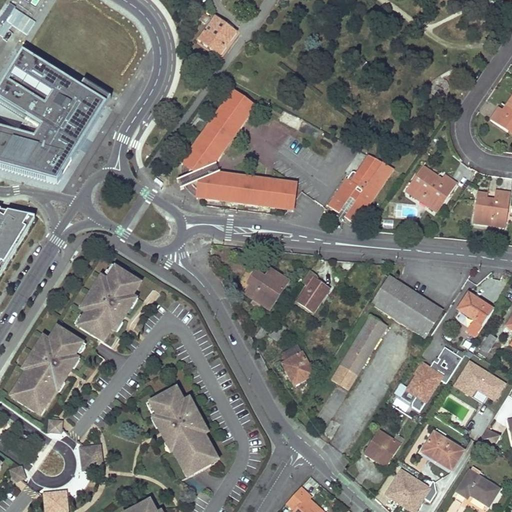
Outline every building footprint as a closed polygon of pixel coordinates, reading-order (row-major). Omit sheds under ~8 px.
[(215,18),(198,41),(219,58),(237,33),(215,18)] [(111,99),(74,77),(70,84),(23,54),(0,90),(0,103),(26,120),(17,135),(5,154),(5,159),(6,160),(6,162),(8,164),(10,166),(13,167),(61,181),(111,99)] [(251,106),(231,93),(223,104),(227,107),(220,116),(217,114),(201,137),(204,139),(197,150),(194,148),(186,159),(192,162),(186,170),(186,173),(186,175),(187,179),(204,171),(206,172),(251,106)] [(511,104),(511,96),(503,111),(508,114),(510,111),(509,109),(511,104)] [(223,104),(217,114),(220,116),(227,107),(223,104)] [(503,111),(499,108),(490,121),(507,132),(510,127),(511,128),(511,104),(509,109),(510,111),(508,114),(503,111)] [(251,106),(206,172),(208,174),(217,162),(216,161),(222,152),(224,153),(240,129),(238,129),(244,119),(246,120),(254,108),(251,106)] [(284,110),(279,119),(296,129),(301,120),(284,110)] [(5,154),(17,135),(0,130),(0,169),(57,186),(61,181),(13,167),(10,166),(8,164),(6,162),(6,160),(5,159),(5,154)] [(204,139),(201,137),(194,148),(197,150),(204,139)] [(336,196),(329,207),(339,214),(342,211),(347,215),(345,218),(356,226),(364,214),(362,213),(366,208),(367,209),(394,169),(372,154),(359,172),(356,170),(353,171),(340,191),(341,192),(338,197),(336,196)] [(192,162),(186,159),(185,162),(181,167),(186,170),(192,162)] [(442,179),(423,167),(420,171),(435,181),(434,183),(438,185),(442,179)] [(181,182),(177,184),(181,192),(185,189),(191,187),(207,180),(208,178),(208,174),(206,172),(204,171),(187,179),(181,182)] [(435,181),(420,171),(406,192),(433,210),(441,198),(446,202),(457,184),(444,176),(442,179),(438,185),(434,183),(435,181)] [(287,190),(296,191),(297,185),(274,182),(273,184),(262,182),(263,181),(234,177),(233,179),(222,177),(223,176),(208,174),(208,178),(287,188),(287,190)] [(286,204),(294,206),(296,191),(287,190),(287,188),(208,178),(207,180),(191,187),(192,189),(195,191),(198,193),(206,195),(205,201),(219,203),(220,199),(231,200),(230,204),(259,208),(259,204),(270,205),(269,210),(284,211),(286,204)] [(476,198),(472,224),(505,229),(507,213),(505,213),(505,207),(508,207),(510,194),(495,192),(494,197),(493,204),(486,203),(487,200),(476,198)] [(494,197),(477,194),(476,198),(487,200),(486,203),(493,204),(494,197)] [(441,198),(433,210),(437,213),(446,202),(441,198)] [(339,214),(336,219),(341,223),(345,218),(347,215),(342,211),(339,214)] [(0,276),(28,232),(25,231),(32,221),(0,213),(0,276)] [(32,221),(25,231),(28,232),(29,233),(37,222),(32,221)] [(112,283),(109,281),(105,287),(103,285),(99,292),(97,291),(88,306),(91,308),(88,314),(80,327),(107,343),(114,330),(118,324),(122,327),(127,320),(126,320),(131,311),(132,312),(136,305),(133,303),(136,298),(144,285),(120,270),(112,283)] [(270,311),(289,283),(270,271),(265,278),(256,272),(248,286),(251,288),(246,296),(253,302),(252,304),(261,309),(263,307),(270,311)] [(317,278),(310,273),(302,284),(308,287),(297,302),(313,313),(329,290),(317,281),(317,278)] [(441,311),(389,279),(373,305),(424,338),(441,311)] [(475,340),(493,311),(468,295),(458,311),(473,320),(465,333),(475,340)] [(349,388),(386,327),(370,318),(335,379),(349,388)] [(447,327),(440,322),(428,340),(434,344),(440,334),(442,336),(447,327)] [(276,342),(286,328),(278,323),(268,337),(276,342)] [(114,330),(119,332),(122,327),(118,324),(114,330)] [(262,341),(268,331),(262,327),(255,337),(262,341)] [(85,343),(60,329),(53,342),(49,340),(46,345),(42,343),(38,350),(39,351),(35,359),(33,358),(29,366),(32,368),(29,373),(23,384),(21,383),(17,391),(24,395),(19,403),(37,413),(42,405),(48,409),(59,391),(62,385),(64,387),(69,380),(68,379),(73,371),(74,372),(78,365),(75,363),(78,357),(81,352),(80,352),(85,343)] [(485,358),(495,340),(489,337),(478,354),(485,358)] [(457,349),(466,352),(469,343),(459,340),(457,349)] [(295,386),(313,375),(297,347),(284,354),(288,361),(286,363),(293,375),(290,377),(295,386)] [(447,386),(463,360),(445,349),(434,363),(430,370),(422,365),(402,398),(413,405),(412,408),(420,413),(440,382),(447,386)] [(505,383),(471,363),(457,385),(473,395),(477,388),(495,399),(505,383)] [(24,395),(17,391),(12,398),(19,403),(24,395)] [(213,467),(209,460),(216,456),(189,409),(192,408),(189,402),(186,404),(182,396),(178,398),(175,392),(154,403),(157,409),(152,412),(164,435),(184,473),(191,470),(194,477),(213,467)] [(157,409),(154,403),(149,406),(152,412),(157,409)] [(42,405),(37,413),(43,416),(48,409),(42,405)] [(64,422),(52,422),(52,431),(64,431),(64,422)] [(499,437),(487,430),(481,439),(479,442),(492,449),(499,437)] [(394,442),(379,433),(365,455),(385,467),(403,440),(397,436),(394,442)] [(463,452),(434,434),(422,453),(452,472),(463,452)] [(105,469),(105,446),(83,446),(85,450),(87,453),(88,458),(88,463),(87,468),(105,469)] [(385,467),(365,455),(364,457),(383,470),(385,467)] [(209,460),(213,467),(219,464),(216,456),(209,460)] [(22,468),(12,471),(16,482),(26,479),(22,468)] [(191,470),(184,473),(188,480),(194,477),(191,470)] [(403,471),(387,496),(412,511),(416,511),(425,499),(431,503),(438,493),(435,483),(433,482),(430,488),(403,471)] [(489,508),(499,491),(470,473),(457,493),(468,500),(471,496),(489,508)] [(310,497),(302,490),(287,506),(293,511),(321,511),(310,502),(308,500),(310,497)] [(46,511),(68,511),(69,491),(66,492),(63,493),(57,494),(54,494),(50,494),(47,493),(46,511)] [(155,511),(151,503),(133,511),(155,511)]
